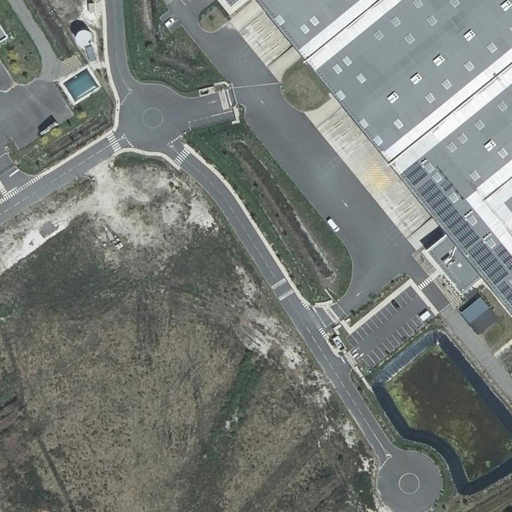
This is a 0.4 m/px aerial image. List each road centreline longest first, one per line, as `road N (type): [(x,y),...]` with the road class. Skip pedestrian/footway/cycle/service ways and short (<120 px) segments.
road 1 (unclassified): [(162,134),(229,205),(409,483)]
road 2 (unclassified): [(135,129),(0,215)]
